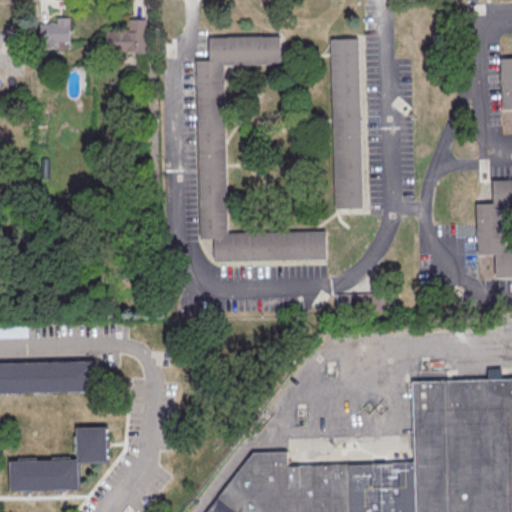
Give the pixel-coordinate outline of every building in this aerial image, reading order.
[(70,18),(71,43),(59,43),(59,50),(49,50),(49,43),(41,44),(40,25),(58,24),(58,19),(70,18)] [(130,20),(147,20),(147,55),(138,55),(138,52),(107,52),(107,32),(131,32),(130,20)] [(210,39),(281,37),(282,65),(224,67),(228,236),(327,233),(327,261),(216,263),(215,241),(201,241),(197,63),(210,62),(210,39)] [(332,40),(359,40),(364,210),(336,211),(332,40)] [(511,109),(504,110),(502,59),(511,58),(511,109)] [(511,181),(494,182),(495,205),(478,206),(479,257),(496,257),(497,280),(511,279),(511,249),(507,250),(506,209),(511,208),(511,181)] [(145,196),(160,195),(161,222),(145,222),(145,196)] [(339,294),(339,311),(393,311),(393,294),(339,294)] [(0,328),(29,327),(30,340),(0,341),(0,328)] [(0,366),(96,364),(96,394),(0,396),(0,366)] [(418,511),(417,463),(414,382),(511,379),(511,511),(418,511)] [(11,463),(78,461),(77,429),(109,428),(110,464),(80,465),(81,492),(12,494),(11,463)] [(206,511),(252,453),(289,452),(290,467),(417,463),(418,511),(206,511)]
